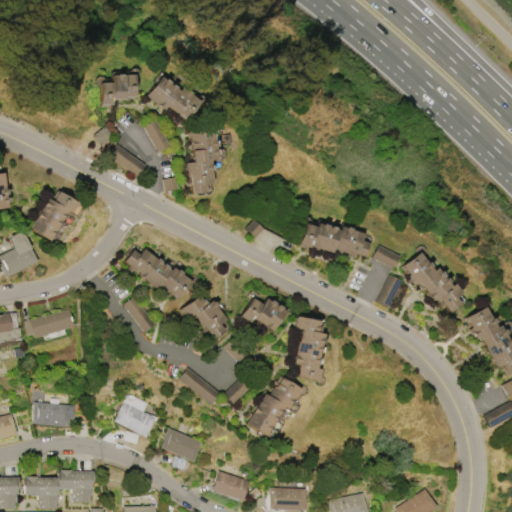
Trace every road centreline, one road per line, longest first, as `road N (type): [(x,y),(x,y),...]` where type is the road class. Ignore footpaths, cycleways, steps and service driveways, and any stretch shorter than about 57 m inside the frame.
road 1 (tertiary): [(466,511),(466,436),(443,380),(418,353),(0,131)]
road 2 (motorway): [(331,0),(511,165)]
road 3 (residential): [(0,454),(55,445),(117,454),(213,511)]
road 4 (residential): [(0,296),(46,290),(87,270),(136,200)]
road 5 (motorway): [(511,118),(384,0)]
road 6 (motorway): [(511,111),(414,0)]
